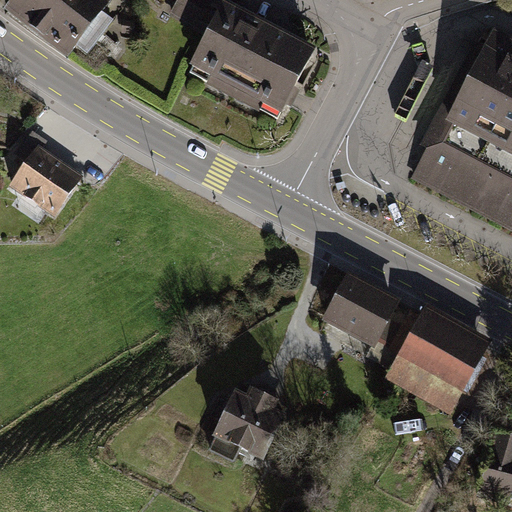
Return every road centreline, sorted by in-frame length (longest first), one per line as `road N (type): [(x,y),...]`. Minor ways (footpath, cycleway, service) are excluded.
road 1 (tertiary): [(289,208),(511,326)]
road 2 (residential): [(289,208),(353,83),(355,38)]
road 3 (tertiary): [(129,120),(289,208)]
road 4 (tertiary): [(0,31),(129,120)]
